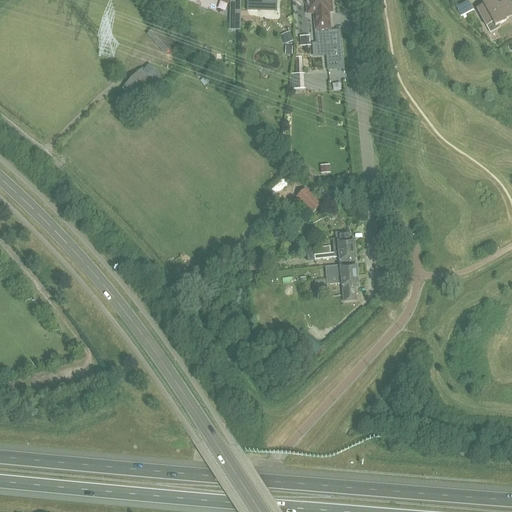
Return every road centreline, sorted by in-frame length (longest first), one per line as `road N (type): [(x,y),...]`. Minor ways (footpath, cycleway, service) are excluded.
road 1 (motorway): [(511,501),(0,458)]
road 2 (secondary): [(259,511),(142,335),(0,179)]
road 3 (motorway): [(0,482),(336,511)]
road 4 (track): [(59,171),(134,241),(266,410)]
road 5 (residential): [(375,297),(353,0)]
road 6 (track): [(266,410),(283,413),(299,403),(416,294)]
road 7 (unclassified): [(0,239),(86,348)]
